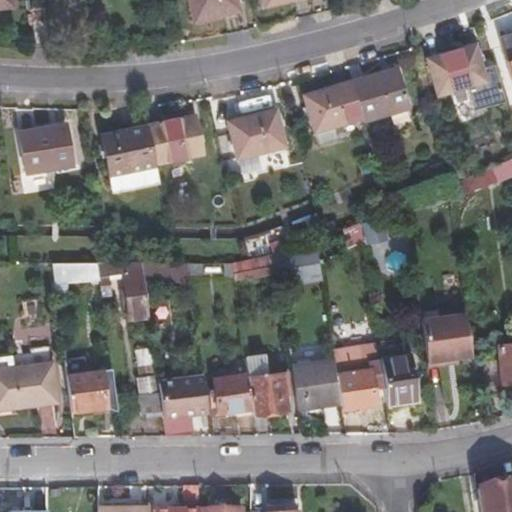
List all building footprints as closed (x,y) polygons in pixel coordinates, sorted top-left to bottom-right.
[(0,0),(0,8),(14,6),(12,0),(0,0)] [(194,0),(199,21),(243,12),(240,0),(194,0)] [(511,32),(501,36),(509,59),(511,58),(511,32)] [(427,59),(437,93),(465,86),(472,110),(504,101),(494,66),(483,69),(476,45),(427,59)] [(350,83),(362,120),(363,122),(409,109),(397,69),(350,83)] [(304,96),(315,133),(362,120),(350,83),(304,96)] [(230,127),(241,161),(289,147),(279,114),(230,127)] [(148,127),(156,167),(206,158),(197,118),(148,127)] [(22,133),(29,177),(75,169),(67,125),(22,133)] [(91,137),(98,179),(156,169),(156,167),(148,127),(91,137)] [(381,216),(361,219),(364,239),(383,236),(381,216)] [(275,253),(277,267),(303,264),(300,243),(275,253)] [(304,267),(302,267),(303,278),(320,277),(318,251),(303,252),(304,267)] [(232,262),(234,277),(254,275),(252,258),(232,262)] [(52,260),(54,278),(99,280),(99,274),(98,260),(52,260)] [(126,275),(132,319),(151,318),(145,275),(144,263),(105,263),(104,260),(98,260),(99,274),(126,275)] [(190,273),(190,281),(207,280),(206,261),(189,260),(189,262),(190,273)] [(144,263),(145,275),(176,276),(176,273),(175,262),(144,263)] [(175,262),(176,273),(190,273),(189,262),(175,262)] [(466,313),(422,319),(429,367),(473,360),(466,313)] [(485,365),(488,386),(511,383),(511,346),(506,347),(505,343),(499,344),(501,363),(485,365)] [(380,362),(384,388),(387,403),(417,398),(411,355),(380,359),(380,362)] [(335,360),(337,378),(343,415),(361,412),(361,406),(379,405),(378,388),(384,388),(380,362),(370,363),(369,356),(335,360)] [(0,366),(0,408),(60,398),(53,357),(0,366)] [(66,369),(72,419),(90,418),(89,408),(107,406),(101,364),(66,369)] [(215,380),(219,414),(253,410),(249,379),(248,375),(215,380)] [(249,379),(253,410),(254,415),(292,410),(289,389),(268,391),(264,378),(249,379)] [(294,384),(300,426),(343,420),(343,415),(337,378),(294,384)] [(164,384),(168,417),(164,418),(167,437),(184,436),(182,415),(207,411),(203,379),(164,384)] [(143,398),(145,419),(164,418),(161,395),(143,398)] [(511,511),(511,485),(476,489),(478,511),(511,511)] [(155,509),(155,511),(200,511),(202,487),(186,487),(185,509),(155,509)] [(205,510),(204,511),(240,511),(241,509),(230,509),(230,502),(210,504),(210,510),(205,510)]
